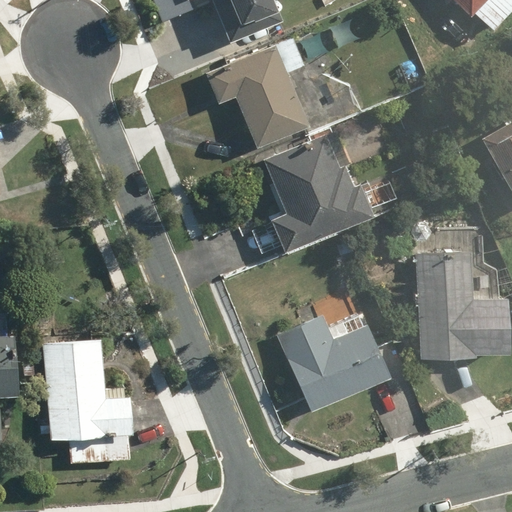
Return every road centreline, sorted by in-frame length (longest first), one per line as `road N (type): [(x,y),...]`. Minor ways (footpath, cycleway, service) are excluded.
road 1 (residential): [(260,511),(68,39)]
road 2 (residential): [(352,511),(511,475)]
